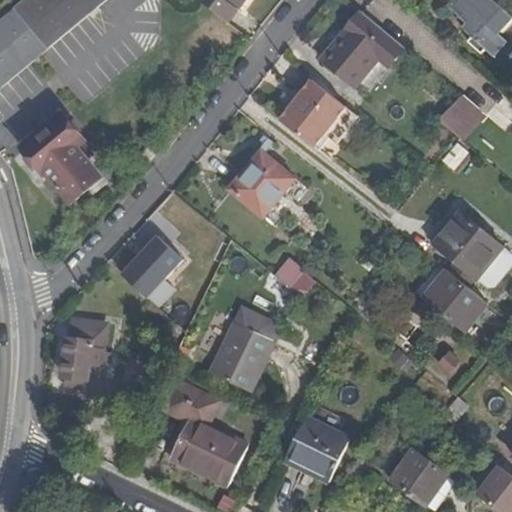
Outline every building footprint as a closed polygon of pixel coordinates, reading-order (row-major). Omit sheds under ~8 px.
[(0,89),(105,0),(24,0),(0,20),(0,89)] [(200,0),(229,22),(244,0),(200,0)] [(441,0),(469,23),(464,28),(473,36),(470,40),(485,53),(489,50),(497,57),(508,44),(500,36),(511,22),(511,16),(493,0),(441,0)] [(364,12),(325,59),(346,77),(356,65),(369,75),(382,59),(392,66),(407,49),(364,12)] [(317,149),(349,109),(316,83),(306,96),(301,102),(284,123),(317,149)] [(301,102),(306,96),(299,91),(295,98),(301,102)] [(468,141),(491,118),(469,95),(446,117),(468,141)] [(87,141),(63,114),(24,147),(72,202),(103,175),(80,148),(87,141)] [(248,168),(251,171),(265,153),(267,154),(275,144),(265,136),(255,148),(261,152),(248,168)] [(152,162),(163,147),(155,141),(143,156),(152,162)] [(445,161),(457,169),(471,151),(460,142),(445,161)] [(251,171),(234,192),(266,218),(298,179),(267,154),(265,153),(251,171)] [(457,262),(449,271),(470,288),(477,280),(479,279),(505,248),(462,213),(436,245),(457,262)] [(158,237),(124,277),(149,301),(185,261),(158,237)] [(511,254),(505,248),(479,279),(489,287),(498,288),(511,271),(511,254)] [(292,288),(305,271),(291,260),(277,276),(292,288)] [(449,271),(448,270),(426,297),(468,332),(490,305),(470,288),(449,271)] [(266,337),(271,327),(242,313),(214,372),(252,391),(276,341),(266,337)] [(109,325),(76,320),(74,332),(70,331),(62,386),(84,390),(86,379),(90,380),(91,380),(92,364),(104,365),(109,325)] [(453,350),(442,366),(455,375),(466,360),(453,350)] [(232,483),(249,446),(207,426),(218,403),(180,385),(169,408),(191,419),(174,455),(232,483)] [(445,413),(444,415),(455,426),(471,407),(460,397),(445,413)] [(352,439),(308,417),(288,459),(319,476),(318,478),(331,485),(352,439)] [(428,506),(449,475),(415,451),(393,482),(428,506)] [(288,459),(286,463),(318,478),(319,476),(288,459)] [(511,511),(511,475),(501,467),(478,495),(500,511),(511,511)] [(299,490),(282,489),(281,511),(299,511),(299,490)]
